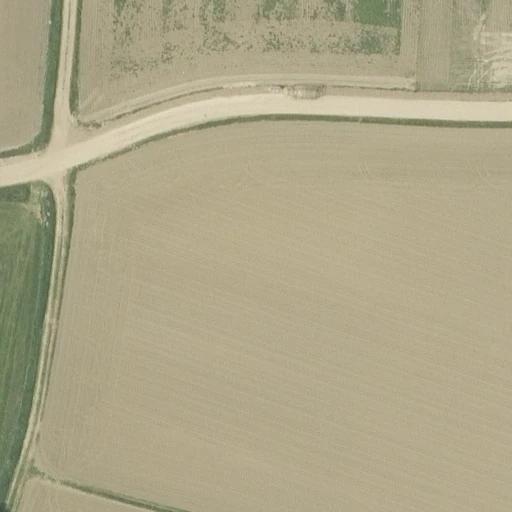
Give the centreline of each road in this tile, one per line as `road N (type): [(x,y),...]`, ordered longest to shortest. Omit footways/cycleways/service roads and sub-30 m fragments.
road 1 (track): [(71,0),(61,222),(39,398),(7,511)]
road 2 (unclassified): [(61,162),(188,115),(257,104),(511,112)]
